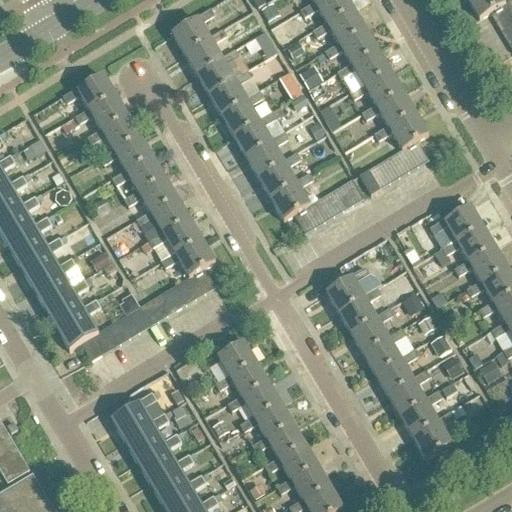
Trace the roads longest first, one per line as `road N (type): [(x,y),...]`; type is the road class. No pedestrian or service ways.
road 1 (residential): [(276,302),(501,169)]
road 2 (residential): [(276,302),(142,78)]
road 3 (residential): [(62,428),(276,302)]
road 4 (residential): [(398,511),(276,302)]
road 5 (unclassified): [(491,148),(402,0)]
